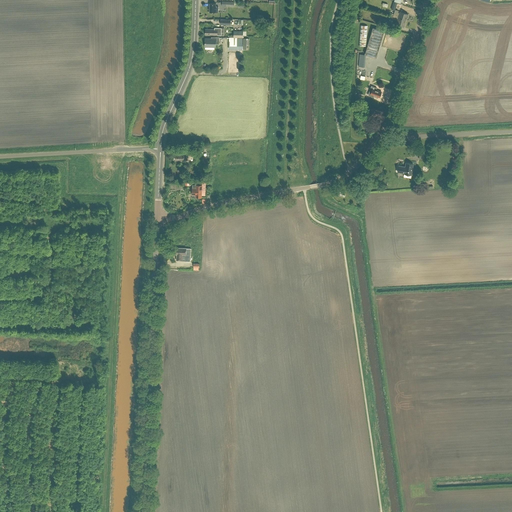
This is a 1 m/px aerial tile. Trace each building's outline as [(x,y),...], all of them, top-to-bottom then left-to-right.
[(218,7),(216,7),(216,4),(210,4),(210,12),(218,12),(218,7)] [(391,16),(393,17),(406,21),(408,14),(400,12),(400,13),(398,12),(398,11),(395,10),(393,14),(391,13),(391,16)] [(396,25),(404,27),(406,21),(393,17),(392,19),(397,21),(396,25)] [(367,46),(367,25),(360,25),(359,45),(367,46)] [(376,58),(384,31),(373,28),(365,54),(376,58)] [(205,49),(210,49),(210,46),(215,47),(216,43),(219,43),(219,38),(211,37),(211,39),(205,39),(205,46),(205,49)] [(380,97),(382,92),(376,90),(377,88),(372,86),(368,95),(374,97),(374,95),(380,97)] [(412,175),(413,164),(406,163),(405,167),(399,166),(398,172),(404,173),(404,174),(412,175)] [(205,191),(206,182),(202,182),(202,185),(197,185),(197,184),(195,184),(195,185),(192,185),(192,194),(196,194),(196,197),(202,197),(202,190),(205,191)] [(191,261),(191,249),(175,248),(175,254),(178,254),(178,260),(191,261)]
